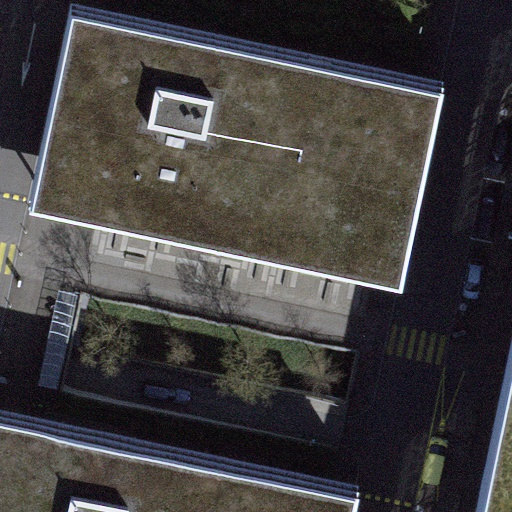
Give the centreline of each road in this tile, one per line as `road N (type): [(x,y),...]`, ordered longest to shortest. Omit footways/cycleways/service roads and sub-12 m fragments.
road 1 (residential): [(511,86),(417,511)]
road 2 (residential): [(44,0),(0,197)]
